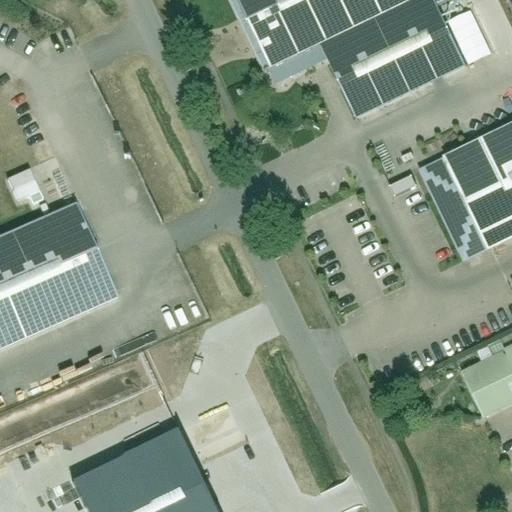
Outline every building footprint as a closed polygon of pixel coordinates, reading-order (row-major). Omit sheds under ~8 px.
[(323,51),(357,123),(466,72),(432,0),(413,0),(412,0),(224,0),(262,79),(323,51)] [(511,0),(488,0),(490,4),(498,0),(500,0),(511,27),(511,0)] [(511,128),(417,174),(463,269),(511,245),(511,128)] [(4,178),(12,204),(37,195),(29,170),(4,178)] [(0,238),(0,352),(118,301),(76,205),(0,238)] [(483,420),(511,405),(511,350),(460,375),(483,420)] [(214,511),(179,435),(72,485),(85,511),(214,511)]
